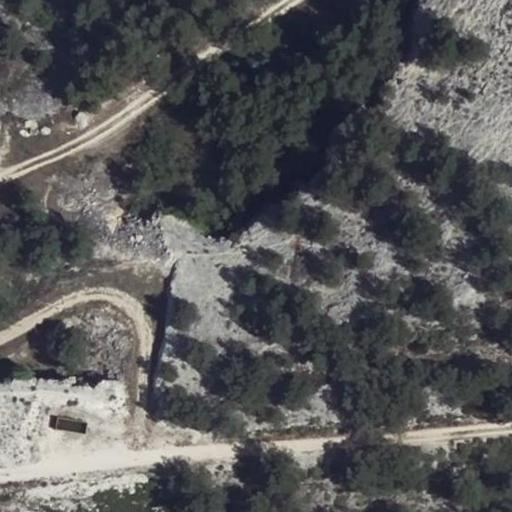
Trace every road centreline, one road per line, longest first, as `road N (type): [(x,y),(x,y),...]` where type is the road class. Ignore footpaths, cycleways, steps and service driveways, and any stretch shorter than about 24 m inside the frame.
road 1 (track): [(136,464),(511,437)]
road 2 (track): [(0,181),(159,95),(284,0)]
road 3 (track): [(136,464),(145,365),(139,315),(121,301),(96,298),(51,308),(0,333)]
road 4 (track): [(0,477),(136,464)]
